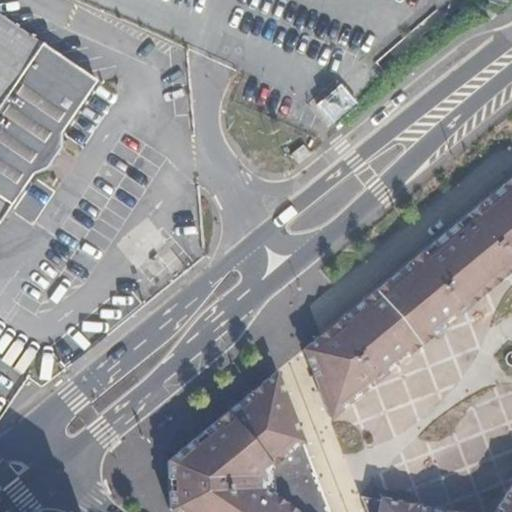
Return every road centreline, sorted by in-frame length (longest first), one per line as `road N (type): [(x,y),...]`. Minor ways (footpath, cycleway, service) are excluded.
road 1 (primary): [(511,31),(253,243)]
road 2 (primary): [(281,276),(511,68)]
road 3 (primary): [(57,459),(281,276)]
road 4 (primary): [(253,243),(30,425)]
road 5 (unclassified): [(253,243),(214,154),(205,111),(219,37)]
